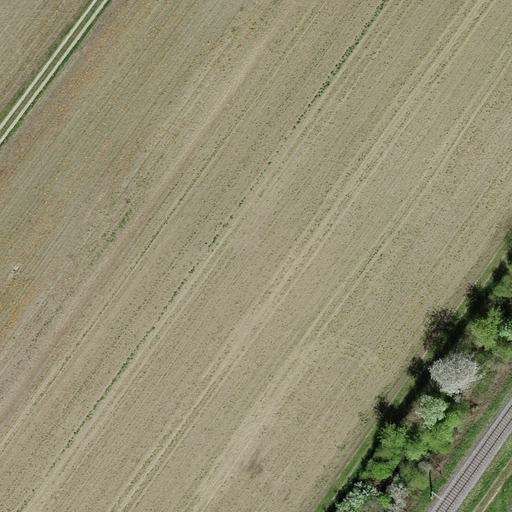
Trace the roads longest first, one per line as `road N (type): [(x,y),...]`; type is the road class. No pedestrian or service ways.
road 1 (track): [(316,511),(511,241)]
road 2 (track): [(0,137),(102,0)]
